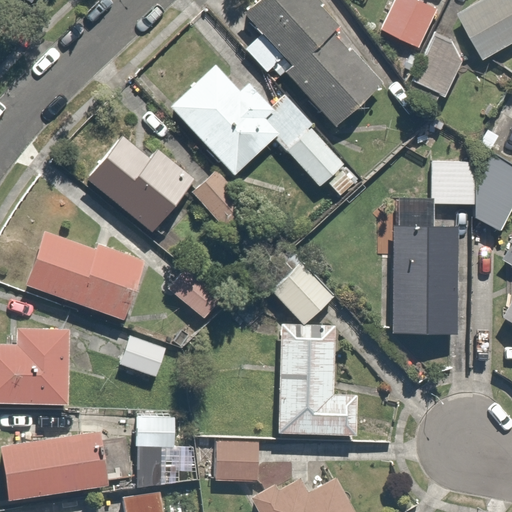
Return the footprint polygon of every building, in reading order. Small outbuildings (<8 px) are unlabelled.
[(335,22),(318,0),(247,0),(233,11),(252,35),(239,45),(261,74),(273,64),(321,126),(372,86),(328,28),(335,22)] [(436,5),(425,0),(388,0),(376,26),(416,45),(436,5)] [(511,0),(467,0),(453,8),(477,52),(511,33),(511,0)] [(439,92),(463,45),(430,28),(405,75),(439,92)] [(227,85),(207,64),(161,105),(224,174),(266,136),(310,183),(317,177),(331,193),(354,172),(277,87),(262,101),(238,75),(227,85)] [(126,128),(82,179),(137,226),(181,175),(126,128)] [(511,177),(511,167),(468,146),(468,219),(488,228),(511,177)] [(463,160),(425,159),(424,201),(462,202),(463,160)] [(204,161),(178,186),(215,225),(241,201),(204,161)] [(511,221),(492,254),(511,266),(511,279),(492,312),(511,323),(511,221)] [(382,222),(380,326),(446,328),(448,223),(382,222)] [(29,227),(11,282),(116,316),(134,261),(29,227)] [(276,241),(247,267),(291,316),(320,290),(276,241)] [(179,265),(162,286),(194,311),(211,290),(179,265)] [(242,285),(221,304),(242,328),(263,310),(242,285)] [(324,389),(327,322),(273,320),(269,429),(347,432),(349,390),(324,389)] [(14,322),(14,337),(0,337),(0,400),(68,401),(68,338),(60,338),(60,322),(14,322)] [(122,330),(110,359),(147,373),(158,344),(122,330)] [(158,409),(129,409),(129,444),(157,445),(158,409)] [(91,431),(0,439),(0,494),(96,485),(91,431)] [(253,435),(209,435),(208,478),(253,478),(253,435)] [(291,471),(243,495),(251,511),(351,511),(332,473),(300,489),(291,471)] [(160,511),(157,491),(118,496),(119,511),(160,511)]
